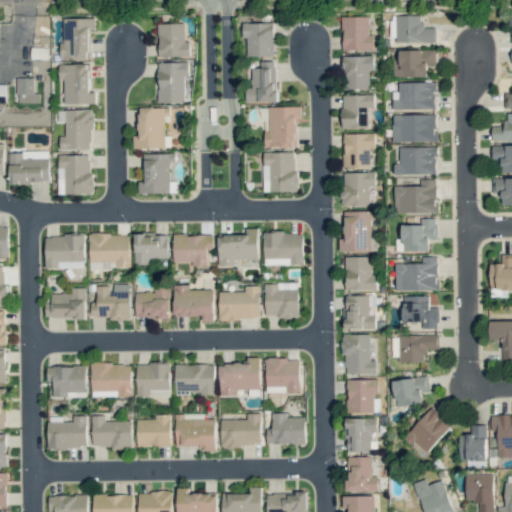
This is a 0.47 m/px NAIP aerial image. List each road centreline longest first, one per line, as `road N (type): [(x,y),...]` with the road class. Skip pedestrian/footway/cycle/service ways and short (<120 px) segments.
road 1 (residential): [(314,208),(59,211),(0,198)]
road 2 (residential): [(20,202),(24,511)]
road 3 (residential): [(314,208),(316,511)]
road 4 (residential): [(316,337),(22,341)]
road 5 (residential): [(24,466),(317,467)]
road 6 (residential): [(234,209),(223,0)]
road 7 (residential): [(210,0),(206,209)]
road 8 (residential): [(456,47),(459,228)]
road 9 (residential): [(109,211),(107,42)]
road 10 (residential): [(312,40),(314,208)]
road 11 (residential): [(459,228),(461,388)]
